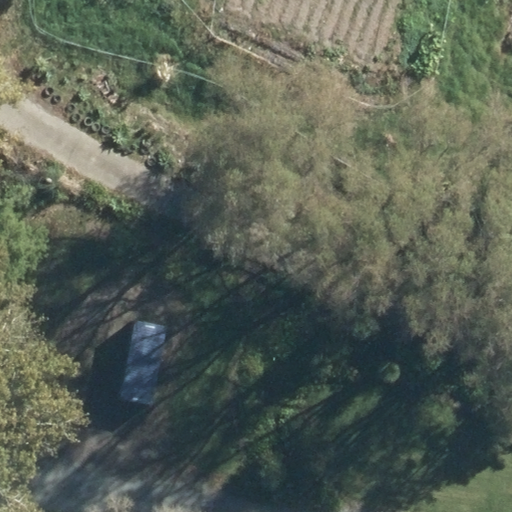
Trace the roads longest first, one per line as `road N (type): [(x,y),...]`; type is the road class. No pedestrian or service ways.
road 1 (unknown): [(42,0),(49,17),(122,85),(209,149),(308,207),(511,295)]
road 2 (unknown): [(511,507),(377,482),(0,452)]
